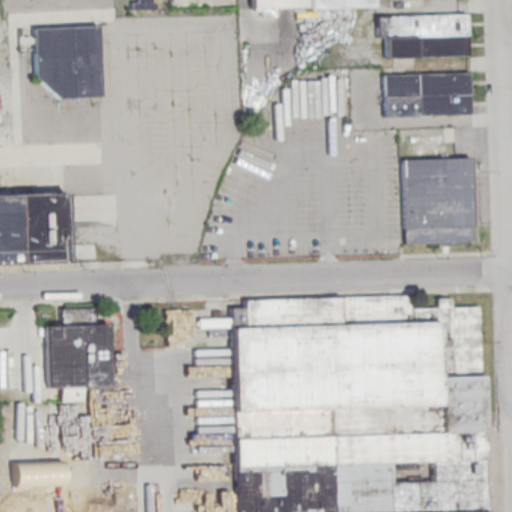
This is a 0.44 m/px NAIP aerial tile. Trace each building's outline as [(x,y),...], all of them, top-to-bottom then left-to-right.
[(304,0),(305,9),(249,10),(248,0),(304,0)] [(304,0),(372,0),(373,9),(305,12),(305,9),(304,0)] [(152,10),(152,1),(132,1),(132,10),(152,10)] [(385,60),(384,39),(377,39),(376,18),(466,16),(467,58),(385,60)] [(33,30),(97,28),(100,98),(56,100),(34,80),(33,30)] [(381,76),(467,74),(468,116),(383,119),(381,76)] [(403,244),(400,161),(470,159),(472,242),(403,244)] [(0,198),(65,197),(66,262),(0,263),(0,198)] [(233,511),(227,309),(241,309),(241,302),(409,296),(409,302),(450,301),(450,309),(476,308),(483,511),(233,511)] [(46,390),(43,329),(106,326),(108,387),(46,390)]
